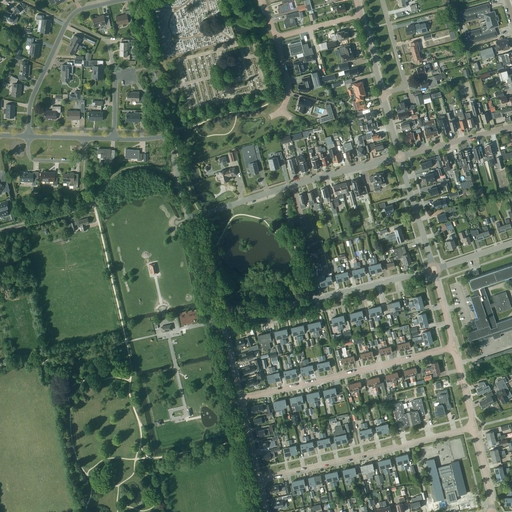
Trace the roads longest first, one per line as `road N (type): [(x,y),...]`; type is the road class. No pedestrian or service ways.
road 1 (residential): [(239,398),(227,319),(433,269)]
road 2 (residential): [(186,216),(399,156)]
road 3 (residential): [(258,479),(469,428)]
road 4 (residential): [(239,398),(449,348)]
road 5 (residential): [(28,135),(31,97),(69,17),(120,0)]
road 6 (residential): [(168,135),(136,0)]
